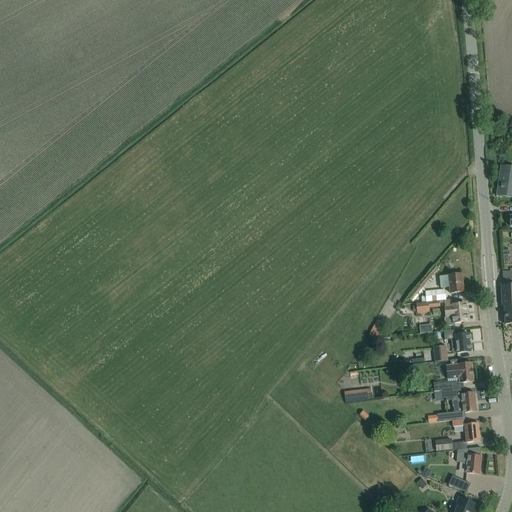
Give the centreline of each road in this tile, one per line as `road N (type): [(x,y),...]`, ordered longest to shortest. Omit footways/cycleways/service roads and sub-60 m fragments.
road 1 (unclassified): [(500,370),(465,0)]
road 2 (unclassified): [(500,511),(510,462),(500,370)]
